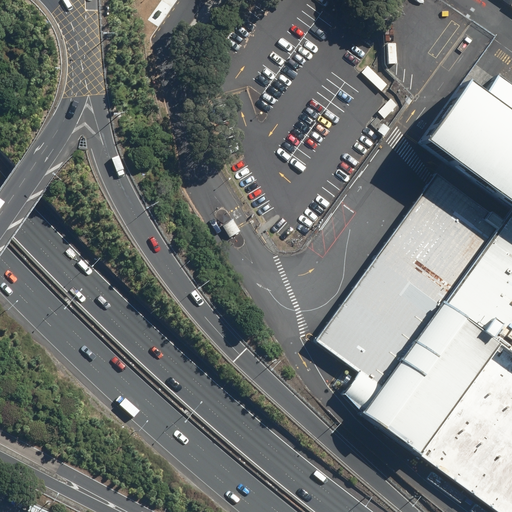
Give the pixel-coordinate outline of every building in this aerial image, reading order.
[(366,66),(360,73),(380,91),(386,84),(366,66)] [(511,123),(451,80),(407,141),(506,211),(511,215),(511,123)] [(397,106),(390,99),(377,112),(384,119),(397,106)] [(497,223),(434,176),(312,340),(375,386),(436,305),(497,223)] [(511,215),(506,211),(497,223),(436,305),(490,345),(498,351),(505,341),(498,336),(511,317),(511,215)] [(232,220),(221,227),(228,238),(239,231),(232,220)] [(354,414),(411,454),(490,345),(436,305),(375,386),(354,414)] [(511,317),(498,336),(505,341),(498,351),(511,360),(511,317)] [(411,454),(494,511),(511,511),(511,360),(498,351),(490,345),(411,454)] [(49,511),(51,511),(32,502),(28,511),(29,511),(49,511)]
